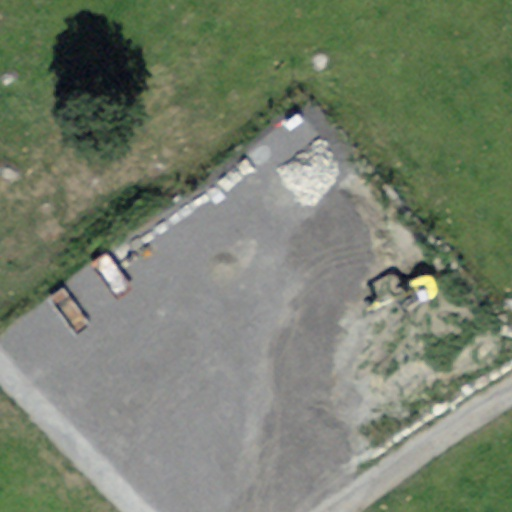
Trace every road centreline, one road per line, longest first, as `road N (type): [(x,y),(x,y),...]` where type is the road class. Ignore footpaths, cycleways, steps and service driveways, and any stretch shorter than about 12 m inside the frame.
road 1 (residential): [(511,395),(330,511)]
road 2 (residential): [(152,511),(0,364)]
